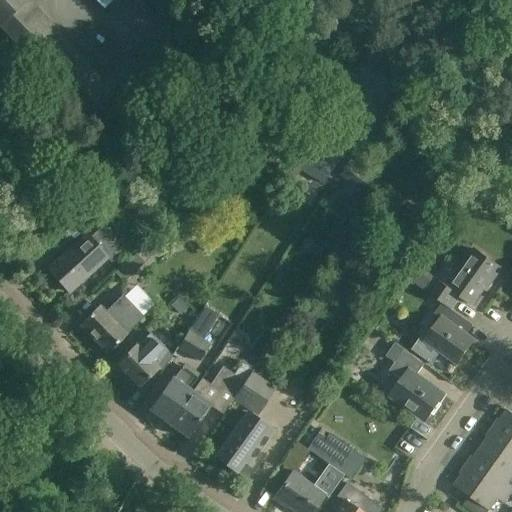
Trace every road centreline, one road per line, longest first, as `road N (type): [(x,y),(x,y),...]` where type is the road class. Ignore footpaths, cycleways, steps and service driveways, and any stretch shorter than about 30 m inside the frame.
road 1 (tertiary): [(215,511),(134,447),(0,301)]
road 2 (residential): [(409,511),(428,466),(511,348)]
